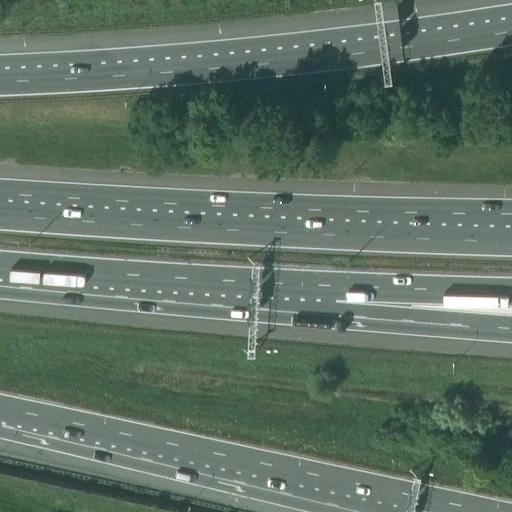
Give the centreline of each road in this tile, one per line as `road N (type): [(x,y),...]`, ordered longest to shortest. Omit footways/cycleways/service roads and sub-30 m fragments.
road 1 (motorway): [(511,31),(244,65),(0,81)]
road 2 (motorway): [(511,234),(0,208)]
road 3 (motorway): [(0,407),(413,495)]
road 4 (motorway): [(0,272),(336,293)]
road 5 (motorway): [(336,293),(511,329)]
road 6 (motorway): [(336,293),(511,292)]
